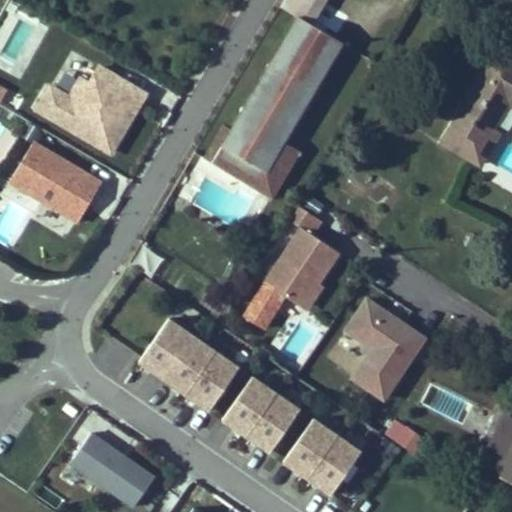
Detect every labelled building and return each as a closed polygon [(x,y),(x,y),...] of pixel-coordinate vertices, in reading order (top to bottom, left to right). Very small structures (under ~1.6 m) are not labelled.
[(304,18),(314,0),(284,0),(282,4),(304,18)] [(272,146),(276,139),(283,142),(284,140),(342,42),(299,15),(230,131),(221,126),(205,154),(258,185),(278,150),(272,146)] [(363,85),(374,62),(345,48),(333,70),(363,85)] [(491,130),(507,102),(511,94),(511,62),(495,53),(443,142),(480,164),(498,134),(491,130)] [(134,89),(87,61),(78,77),(72,73),(63,89),(41,77),(27,102),(101,145),(134,89)] [(0,87),(0,104),(2,106),(10,93),(0,87)] [(91,180),(20,139),(0,173),(0,179),(68,220),(91,180)] [(278,150),(283,142),(276,139),(272,146),(278,150)] [(274,195),(301,150),(284,140),(283,142),(278,150),(258,185),(274,195)] [(318,282),(339,251),(312,234),(321,220),(295,202),(286,217),(301,228),(265,282),(301,306),(318,282)] [(307,310),(323,285),(318,282),(301,306),(307,310)] [(383,399),(425,338),(367,298),(345,330),(372,348),(352,378),(383,399)] [(213,409),(242,367),(173,319),(144,362),(213,409)] [(91,361),(115,378),(133,351),(108,335),(91,361)] [(271,448),(300,406),(250,372),(221,414),(271,448)] [(277,453),(330,489),(359,446),(306,410),(277,453)] [(511,479),(511,419),(506,416),(481,464),(511,479)] [(423,439),(407,427),(406,429),(395,421),(387,433),(414,452),(423,439)] [(123,510),(146,477),(82,433),(59,466),(123,510)]
